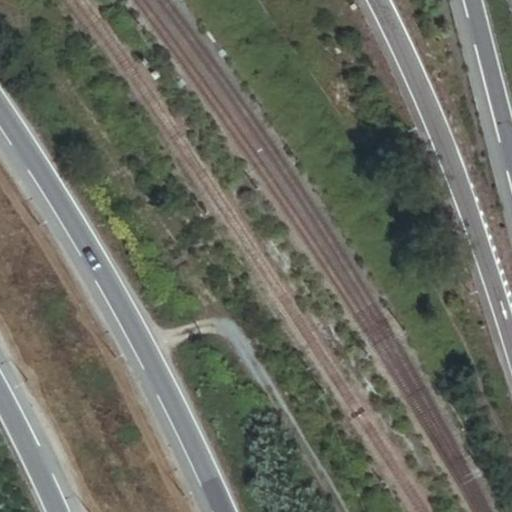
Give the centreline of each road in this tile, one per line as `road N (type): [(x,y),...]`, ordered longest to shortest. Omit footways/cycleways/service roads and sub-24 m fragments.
road 1 (motorway): [(0,118),(67,212),(220,511)]
road 2 (primary): [(377,0),(435,121),(511,333)]
road 3 (secondary): [(469,0),(511,163)]
road 4 (trunk): [(57,511),(0,390)]
